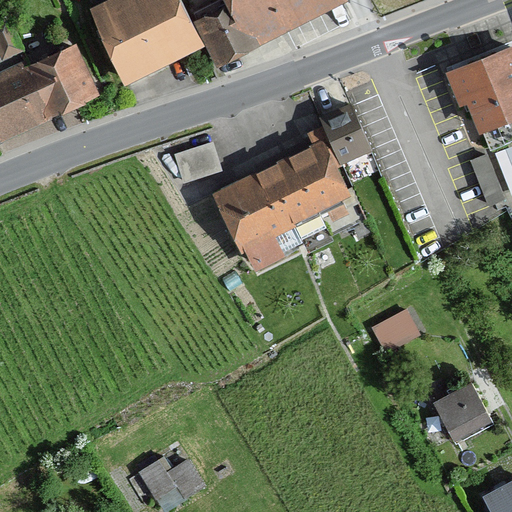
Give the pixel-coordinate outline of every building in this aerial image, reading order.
[(178,0),(114,0),(87,14),(124,88),(203,48),(178,0)] [(221,0),(226,8),(198,22),(220,65),(346,2),(344,0),(221,0)] [(6,15),(0,17),(0,60),(1,62),(22,53),(6,15)] [(16,66),(0,73),(0,141),(98,98),(75,47),(18,72),(16,66)] [(511,47),(448,74),(462,108),(468,106),(479,134),(511,120),(511,47)] [(348,108),(321,119),(339,165),(366,154),(348,108)] [(212,139),(176,151),(185,179),(221,168),(212,139)] [(322,142),(213,198),(243,256),(352,201),(322,142)] [(491,151),(472,156),(483,199),(502,194),(491,151)] [(511,151),(500,155),(511,188),(511,151)] [(402,313),(370,331),(386,358),(417,341),(402,313)] [(470,383),(432,403),(451,441),(489,421),(470,383)] [(160,460),(138,473),(161,511),(166,511),(204,490),(187,462),(168,473),(160,460)] [(511,511),(511,480),(482,496),(490,511),(511,511)]
